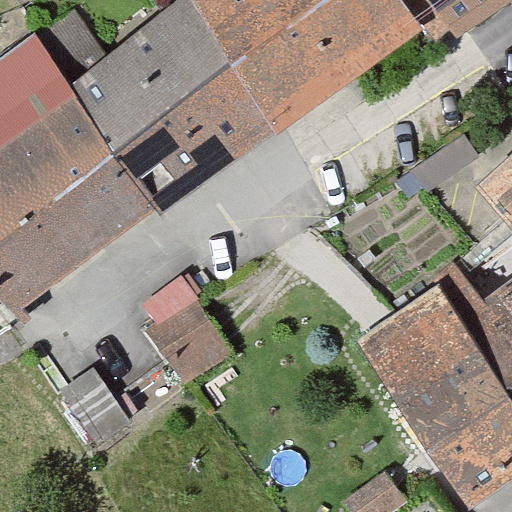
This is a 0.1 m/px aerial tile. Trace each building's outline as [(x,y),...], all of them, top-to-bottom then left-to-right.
[(202,0),(162,0),(66,72),(150,197),(162,205),(276,110),(202,0)] [(202,0),(276,110),(424,12),(416,0),(202,0)] [(450,0),(461,15),(484,0),(450,0)] [(35,27),(0,53),(0,288),(13,304),(150,197),(66,72),(35,27)] [(511,135),(479,168),(511,202),(511,135)] [(463,305),(466,308),(511,374),(511,232),(467,276),(453,262),(438,276),(463,305)] [(138,300),(190,379),(241,346),(189,267),(138,300)] [(511,374),(463,305),(438,276),(359,331),(471,491),(511,460),(511,374)]
